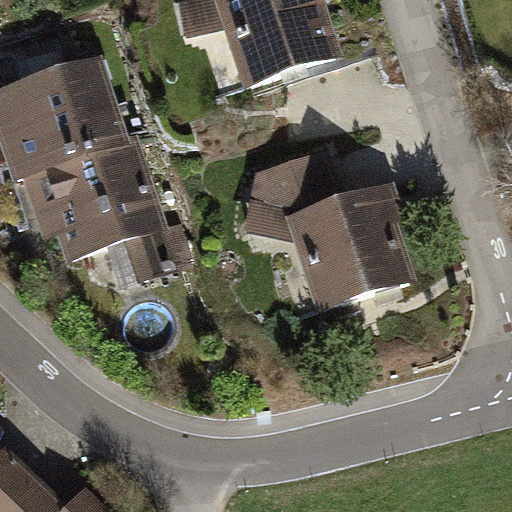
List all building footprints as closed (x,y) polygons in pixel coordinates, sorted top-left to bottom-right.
[(197,0),(181,3),(188,38),(225,30),(246,87),(340,58),(322,0),(197,0)] [(101,60),(0,93),(0,139),(14,185),(24,182),(131,149),(101,60)] [(167,228),(139,146),(131,149),(24,182),(45,242),(59,238),(68,265),(163,234),(177,276),(197,270),(182,223),(167,228)] [(327,156),(261,177),(248,233),(295,244),(318,317),(419,286),(388,188),(342,203),(327,156)] [(4,452),(0,456),(0,511),(108,511),(87,492),(67,511),(4,452)]
